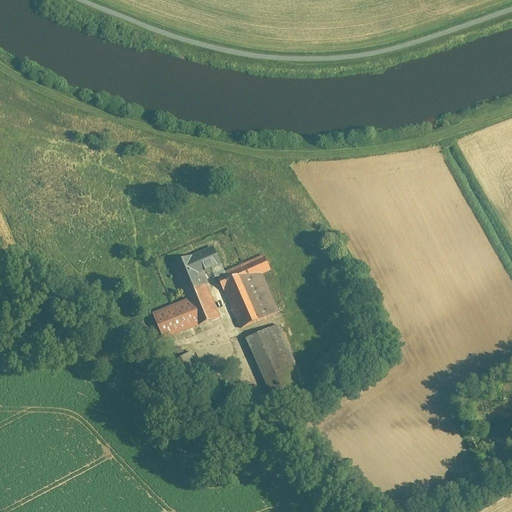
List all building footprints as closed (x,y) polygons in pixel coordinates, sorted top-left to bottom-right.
[(214,248),(170,266),(186,303),(152,317),(163,343),(218,319),(205,288),(208,286),(203,274),(209,272),(212,280),(225,275),(221,266),(214,248)] [(271,274),(266,260),(218,281),(239,331),(276,315),(261,278),(271,274)] [(276,328),(245,341),(268,396),(300,383),(276,328)] [(336,347),(314,365),(327,382),(350,364),(336,347)] [(209,383),(192,355),(171,368),(188,396),(209,383)] [(126,376),(128,387),(133,393),(144,396),(151,395),(158,389),(161,384),(161,375),(158,367),(148,362),(142,361),(131,367),(126,376)]
